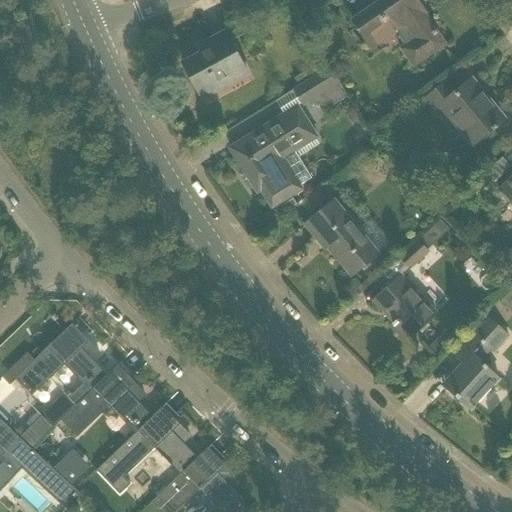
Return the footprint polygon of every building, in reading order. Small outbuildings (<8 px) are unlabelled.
[(417,0),(383,0),(353,21),(365,38),(373,50),(398,33),(406,46),(402,48),(414,65),(444,44),(437,34),(438,33),(436,30),(435,30),(423,12),(425,11),(417,0)] [(248,74),(239,57),(225,32),(209,41),(212,47),(183,63),(202,99),(248,74)] [(295,88),(305,105),(308,103),(330,107),(348,96),(331,67),(295,88)] [(475,146),(498,127),(497,125),(504,119),(492,105),(489,108),(470,84),(473,81),(472,80),(455,94),(446,83),(426,99),(436,111),(442,106),(475,146)] [(298,106),(231,149),(258,192),(262,190),(272,207),(302,189),(282,158),(317,136),(298,106)] [(511,149),(500,161),(511,174),(511,176),(499,190),(511,203),(511,149)] [(484,195),(498,180),(489,171),(475,185),(484,195)] [(323,187),(305,202),(313,211),(331,197),(323,187)] [(297,204),(293,198),(286,203),(290,209),(297,204)] [(320,236),(352,275),(378,254),(335,201),(306,225),(317,239),(320,236)] [(442,220),(421,240),(430,249),(450,229),(442,220)] [(418,239),(400,256),(412,269),(431,253),(418,239)] [(408,337),(409,338),(436,313),(402,276),(375,301),(387,314),(390,311),(398,319),(393,324),(395,326),(400,322),(411,334),(408,337)] [(511,290),(501,303),(511,313),(511,290)] [(480,360),(490,349),(495,353),(510,337),(488,316),(453,355),(463,363),(453,373),(457,377),(447,388),(471,410),(500,379),(487,368),(488,367),(480,360)] [(28,353),(3,377),(10,385),(14,382),(29,398),(27,400),(54,427),(62,420),(61,419),(90,391),(104,378),(88,361),(99,351),(87,338),(90,335),(76,320),(34,360),(28,353)] [(429,346),(438,356),(447,347),(438,338),(429,346)] [(133,403),(145,392),(118,365),(104,378),(90,391),(61,419),(62,420),(78,436),(110,406),(129,425),(125,428),(132,436),(149,420),(133,403)] [(190,434),(164,406),(150,420),(149,420),(132,436),(103,464),(98,470),(120,494),(130,484),(124,477),(155,447),(181,474),(195,461),(179,444),(190,434)] [(32,446),(53,426),(43,415),(22,435),(32,446)] [(1,490),(22,467),(40,483),(41,482),(50,491),(62,479),(53,470),(54,469),(0,419),(0,489),(0,490),(1,490)] [(181,474),(152,502),(161,511),(175,511),(201,488),(218,507),(212,511),(231,511),(244,500),(227,482),(235,475),(209,448),(195,461),(181,474)] [(80,494),(71,486),(57,501),(66,509),(80,494)]
